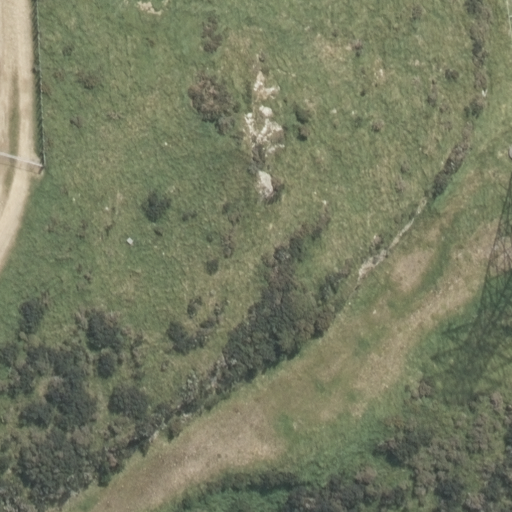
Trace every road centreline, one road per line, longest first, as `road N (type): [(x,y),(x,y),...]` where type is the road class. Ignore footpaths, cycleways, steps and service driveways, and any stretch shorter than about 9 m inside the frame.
road 1 (track): [(100,511),(276,394),(382,310),(473,213)]
road 2 (track): [(0,196),(16,59),(10,0)]
